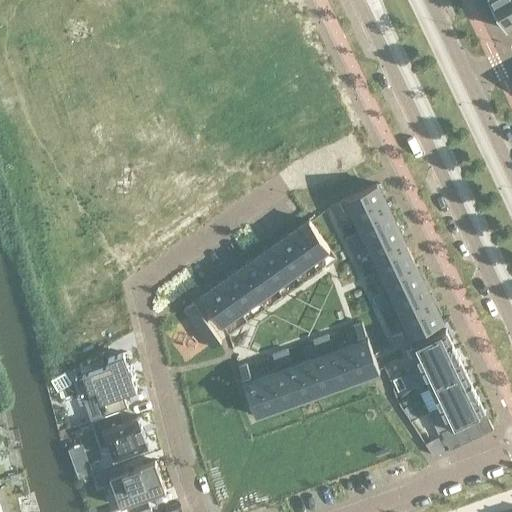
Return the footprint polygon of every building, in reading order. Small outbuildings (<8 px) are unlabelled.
[(511,0),(489,0),(505,28),(511,24),(511,0)] [(377,182),(344,198),(354,218),(386,203),(377,182)] [(333,212),(344,207),(340,200),(329,205),(333,212)] [(386,203),(354,218),(363,238),(396,222),(386,203)] [(311,262),(330,248),(309,219),(291,232),(311,262)] [(396,222),(363,238),(373,257),(405,242),(396,222)] [(273,245),(294,274),(311,262),(291,232),(273,245)] [(356,232),(345,238),(348,245),(359,240),(356,232)] [(348,245),(352,252),(363,247),(359,240),(348,245)] [(405,242),(373,257),(382,277),(414,261),(405,242)] [(273,245),(255,257),(276,286),(294,274),(273,245)] [(255,257),(238,269),(258,299),(276,286),(255,257)] [(414,261),(382,277),(391,296),(424,281),(414,261)] [(238,269),(220,282),(241,311),(258,299),(238,269)] [(374,271),(364,277),(367,284),(378,279),(374,271)] [(424,281),(391,296),(401,316),(433,300),(424,281)] [(220,282),(202,295),(222,324),(241,311),(220,282)] [(387,298),(384,291),(373,296),(376,303),(387,298)] [(380,311),(391,305),(387,298),(376,303),(380,311)] [(198,307),(194,300),(184,307),(189,314),(198,307)] [(401,316),(410,336),(443,321),(433,300),(401,316)] [(193,320),(203,314),(198,307),(189,314),(193,320)] [(198,327),(208,320),(203,314),(193,320),(198,327)] [(202,333),(212,326),(208,320),(198,327),(202,333)] [(355,324),(359,335),(366,333),(362,321),(355,324)] [(207,340),(217,333),(212,326),(202,333),(207,340)] [(445,328),(411,345),(421,366),(455,349),(445,328)] [(406,338),(403,331),(392,336),(395,343),(406,338)] [(212,347),(221,340),(217,333),(207,340),(212,347)] [(332,345),(328,333),(321,336),(325,347),(332,345)] [(321,336),(313,339),(317,350),(325,347),(321,336)] [(380,371),(368,337),(346,344),(358,378),(380,371)] [(358,378),(346,344),(326,352),(338,385),(358,378)] [(287,348),(280,351),(284,362),(291,359),(287,348)] [(455,349),(421,366),(430,386),(465,369),(455,349)] [(272,353),(276,365),(284,362),(280,351),(272,353)] [(110,363),(83,372),(89,391),(95,389),(105,413),(128,405),(123,393),(137,388),(124,352),(108,357),(110,363)] [(338,385),(326,352),(306,359),(318,393),(338,385)] [(318,393),(306,359),(285,366),(297,400),(318,393)] [(242,377),(250,374),(246,363),(238,366),(242,377)] [(297,400),(285,366),(265,373),(277,407),(297,400)] [(465,369),(430,386),(440,406),(474,389),(465,369)] [(265,373),(244,381),(256,415),(277,407),(265,373)] [(404,374),(393,379),(396,386),(407,381),(404,374)] [(474,389),(440,406),(450,427),(484,410),(474,389)] [(419,407),(408,412),(412,419),(423,414),(419,407)] [(118,409),(92,419),(101,445),(109,442),(114,457),(148,445),(144,435),(145,434),(141,425),(137,415),(122,420),(118,409)] [(452,431),(445,435),(450,446),(457,442),(452,431)] [(233,434),(221,473),(252,482),(264,444),(233,434)] [(122,463),(94,473),(99,485),(112,481),(121,506),(166,490),(155,459),(124,470),(122,463)] [(75,468),(78,477),(91,472),(88,463),(75,468)]
